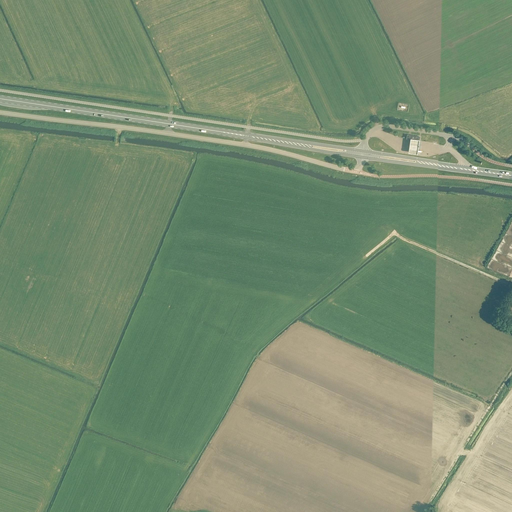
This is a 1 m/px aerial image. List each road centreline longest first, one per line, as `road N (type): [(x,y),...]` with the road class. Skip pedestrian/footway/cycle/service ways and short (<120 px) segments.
road 1 (unclassified): [(362,154),(357,173),(268,149),(0,112)]
road 2 (primary): [(362,154),(0,99)]
road 3 (track): [(424,511),(511,371)]
road 4 (track): [(367,256),(393,233),(511,283)]
road 5 (primary): [(511,175),(362,154)]
road 6 (unclassified): [(362,154),(367,135),(385,126),(471,147)]
